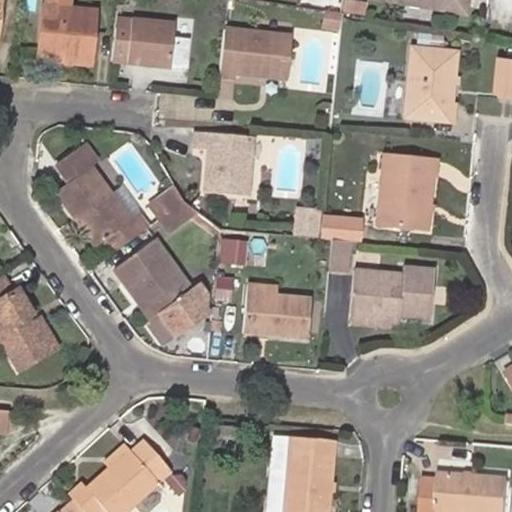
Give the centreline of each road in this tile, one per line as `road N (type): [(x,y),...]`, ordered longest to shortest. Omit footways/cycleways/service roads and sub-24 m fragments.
road 1 (residential): [(140,370),(0,159)]
road 2 (residential): [(358,391),(140,370)]
road 3 (residential): [(140,370),(0,511)]
road 4 (residential): [(511,269),(493,237),(508,132)]
